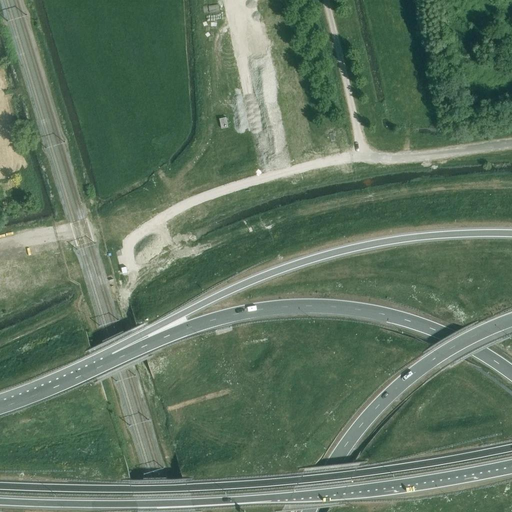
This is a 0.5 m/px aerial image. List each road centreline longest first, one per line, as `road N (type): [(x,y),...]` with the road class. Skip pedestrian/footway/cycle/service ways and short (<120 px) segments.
road 1 (trunk): [(511,447),(355,473),(185,488),(0,485)]
road 2 (trunk): [(0,501),(289,496),(511,462)]
road 3 (trunk): [(511,235),(431,236),(303,263),(139,336),(96,369)]
road 4 (trunk): [(511,374),(432,330),(332,308),(232,316),(96,369)]
road 5 (trunk): [(511,321),(439,356),(383,400),(337,456),(307,511)]
road 6 (track): [(362,158),(324,0)]
